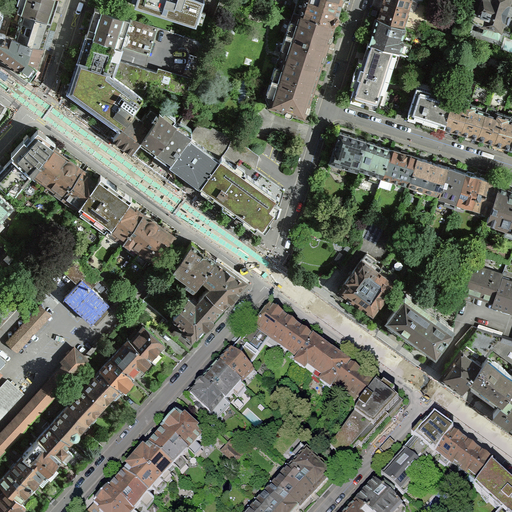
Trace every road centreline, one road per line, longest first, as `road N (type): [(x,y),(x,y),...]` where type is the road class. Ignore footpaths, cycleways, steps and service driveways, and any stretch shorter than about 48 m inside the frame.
road 1 (residential): [(271,275),(58,511)]
road 2 (tertiary): [(36,104),(271,275)]
road 3 (tertiary): [(271,275),(432,391)]
road 4 (residential): [(328,111),(511,168)]
road 5 (residential): [(328,111),(271,275)]
road 6 (residential): [(432,391),(322,511)]
